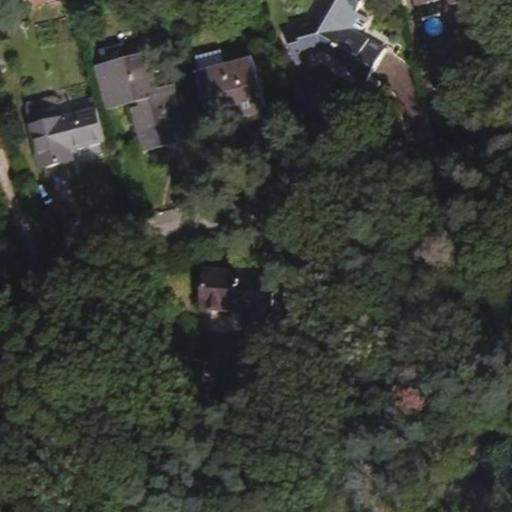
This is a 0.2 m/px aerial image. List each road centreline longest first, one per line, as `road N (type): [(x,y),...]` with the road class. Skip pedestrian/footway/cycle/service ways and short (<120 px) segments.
road 1 (residential): [(39,268),(511,143)]
road 2 (track): [(0,157),(117,511)]
